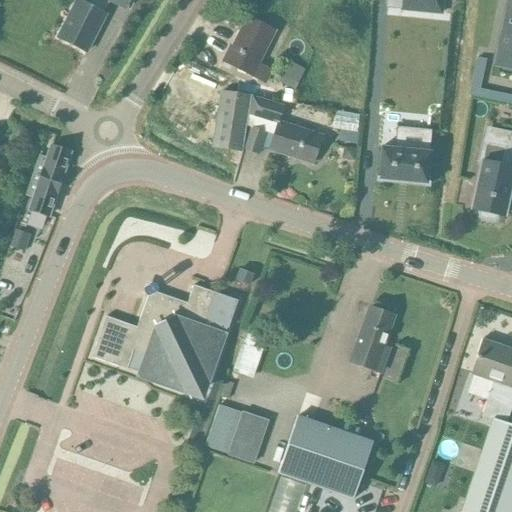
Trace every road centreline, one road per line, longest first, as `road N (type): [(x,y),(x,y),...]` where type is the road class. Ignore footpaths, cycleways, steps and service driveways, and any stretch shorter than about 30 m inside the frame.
road 1 (tertiary): [(511,289),(153,172),(113,173)]
road 2 (tertiary): [(0,403),(80,204),(113,173)]
road 3 (tertiary): [(131,104),(196,0)]
